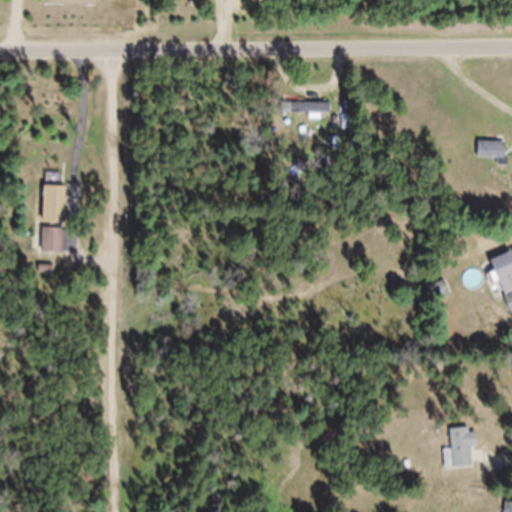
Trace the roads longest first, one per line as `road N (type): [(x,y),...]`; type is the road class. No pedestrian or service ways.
road 1 (residential): [(511,42),(0,44)]
road 2 (residential): [(117,511),(130,41)]
